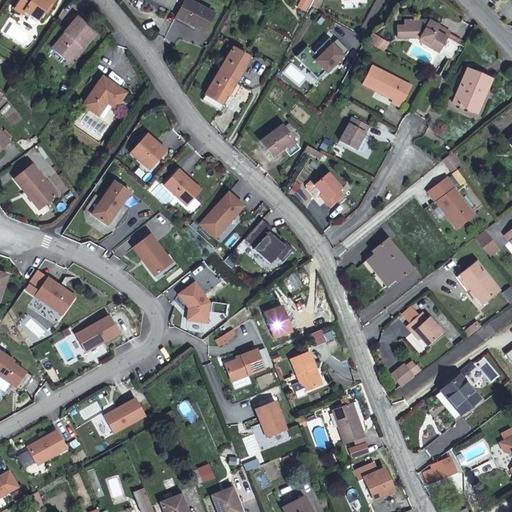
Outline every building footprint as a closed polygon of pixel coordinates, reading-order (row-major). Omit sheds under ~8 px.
[(24,0),(15,14),(23,20),(25,17),(30,21),(28,24),(26,27),(34,32),(38,26),(43,17),(49,9),(51,11),(58,1),(55,0),(24,0)] [(184,0),(154,0),(178,12),(184,0)] [(184,0),(178,12),(175,17),(204,32),(214,13),(188,0),(184,0)] [(302,0),(299,8),(307,12),(313,0),(302,0)] [(71,33),(57,48),(72,61),(86,46),(87,47),(101,32),(84,16),(70,32),(71,33)] [(456,58),(463,44),(438,32),(441,27),(429,21),(420,23),(420,27),(405,30),(398,31),(400,44),(407,43),(421,41),(456,58)] [(438,32),(463,44),(465,41),(452,34),(452,32),(441,27),(438,32)] [(373,29),(368,38),(374,41),(384,46),(389,37),(379,32),(373,29)] [(313,53),(306,46),(296,57),(318,78),(328,67),(330,69),(349,50),(337,38),(333,42),(328,37),(313,53)] [(72,61),(75,63),(88,48),(87,47),(86,46),(72,61)] [(233,49),(219,72),(236,81),(244,67),(242,66),(248,57),(233,49)] [(401,93),(400,96),(398,99),(407,104),(415,88),(418,82),(409,78),(378,62),(368,80),(383,87),(384,84),(401,93)] [(236,81),(219,72),(203,100),(218,108),(226,95),(228,96),(236,81)] [(104,81),(84,108),(100,120),(109,107),(117,113),(128,97),(104,81)] [(450,118),(470,126),(479,101),(484,103),(488,93),(464,83),(450,118)] [(383,87),(400,96),(401,93),(384,84),(383,87)] [(479,101),(470,126),(475,127),(484,103),(479,101)] [(354,117),(342,141),(358,150),(359,147),(365,151),(371,140),(368,136),(366,135),(365,135),(370,125),(354,117)] [(283,128),(281,127),(260,142),(271,157),(284,147),(286,148),(293,143),(293,141),(297,138),(287,125),(283,128)] [(146,135),(129,155),(149,172),(166,152),(146,135)] [(326,156),(309,148),(306,153),(323,161),(326,156)] [(463,173),(453,161),(449,164),(460,176),(463,173)] [(460,176),(449,164),(446,167),(456,179),(460,176)] [(13,179),(24,193),(27,191),(41,208),(55,196),(29,166),(13,179)] [(177,170),(163,186),(186,207),(200,191),(177,170)] [(330,178),(317,188),(323,196),(328,202),(326,204),(330,210),(344,200),(340,194),(341,193),(330,178)] [(107,226),(130,193),(113,182),(91,215),(107,226)] [(323,196),(317,188),(313,183),(308,187),(309,190),(315,199),(317,200),(323,196)] [(440,210),(441,209),(462,235),(478,222),(457,196),(458,195),(449,185),(431,200),(440,210)] [(27,191),(24,193),(38,210),(41,208),(27,191)] [(228,193),(200,225),(214,237),(226,223),(227,224),(243,206),(228,193)] [(262,220),(244,240),(254,248),(253,250),(270,265),(277,257),(283,262),(294,250),(285,242),(280,248),(275,244),(278,240),(273,236),(270,240),(266,236),(272,229),(262,220)] [(149,235),(132,248),(141,260),(144,258),(147,262),(144,264),(158,282),(177,266),(168,255),(166,257),(149,235)] [(398,278),(412,267),(386,236),(372,248),(375,251),(362,262),(383,287),(396,276),(398,278)] [(487,237),(477,245),(493,264),(503,256),(487,237)] [(480,267),(466,278),(477,293),(471,297),(477,304),(479,302),(484,309),(503,295),(480,267)] [(38,291),(47,278),(37,271),(28,284),(38,291)] [(292,274),(287,278),(296,291),(301,287),(292,274)] [(38,291),(34,297),(61,316),(73,299),(58,289),(59,287),(47,278),(38,291)] [(477,293),(466,278),(460,282),(471,297),(477,293)] [(209,303),(194,283),(177,295),(188,309),(190,312),(187,314),(186,321),(206,324),(209,303)] [(281,307),(265,314),(275,339),(291,332),(281,307)] [(406,316),(413,325),(422,318),(414,309),(406,316)] [(417,334),(429,349),(445,335),(432,320),(430,322),(425,316),(422,318),(413,325),(409,329),(415,336),(417,334)] [(108,317),(75,336),(84,353),(118,335),(108,317)] [(320,329),(310,333),(315,345),(325,341),(320,329)] [(218,340),(221,346),(231,339),(228,334),(218,340)] [(224,365),(231,382),(263,368),(255,350),(240,356),(240,358),(224,365)] [(304,391),(320,384),(313,366),(314,365),(308,351),(290,359),(300,383),(293,386),(297,396),(304,393),(304,391)] [(13,361),(0,352),(0,377),(14,388),(25,373),(11,363),(13,361)] [(392,377),(400,389),(413,380),(404,368),(392,377)] [(25,373),(14,388),(21,393),(32,377),(25,373)] [(479,399),(459,376),(434,397),(454,420),(479,399)] [(135,399),(102,417),(112,435),(145,417),(135,399)] [(255,409),(267,438),(287,429),(274,400),(255,409)] [(354,421),(357,420),(351,403),(348,404),(354,421)] [(363,436),(357,420),(354,421),(348,404),(332,410),(345,443),(354,439),(362,437),(363,436)] [(511,435),(509,430),(501,435),(504,442),(511,437),(511,435)] [(37,442),(26,448),(36,466),(65,450),(55,432),(41,440),(42,440),(38,443),(37,442)] [(362,437),(354,439),(360,454),(367,451),(362,437)] [(511,437),(504,442),(499,444),(503,453),(510,455),(511,453),(511,437)] [(427,467),(433,479),(451,470),(445,458),(427,467)] [(3,474),(12,491),(17,487),(8,471),(3,474)] [(385,471),(364,480),(372,498),(393,490),(385,471)] [(0,497),(12,491),(3,474),(0,475),(0,497)] [(153,511),(144,488),(133,493),(141,511),(153,511)] [(241,511),(232,489),(211,497),(217,511),(241,511)] [(188,511),(182,496),(161,504),(164,511),(188,511)] [(311,511),(306,499),(285,508),(287,511),(311,511)]
